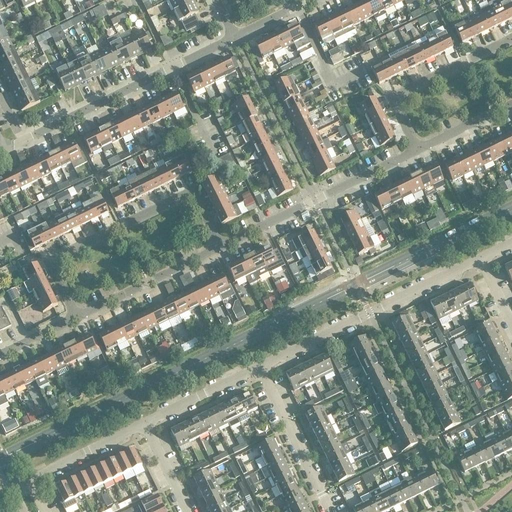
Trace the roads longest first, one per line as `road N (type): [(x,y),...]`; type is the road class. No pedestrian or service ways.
road 1 (residential): [(74,319),(50,270),(55,256),(186,194),(220,249)]
road 2 (residential): [(260,366),(480,259)]
road 3 (residential): [(18,147),(233,37)]
road 4 (residential): [(220,249),(414,152)]
road 5 (residential): [(511,38),(400,93),(396,112),(414,152)]
road 6 (residential): [(220,249),(74,319)]
road 7 (residential): [(328,511),(260,366)]
road 8 (residential): [(142,426),(260,366)]
road 9 (residential): [(33,481),(142,426)]
